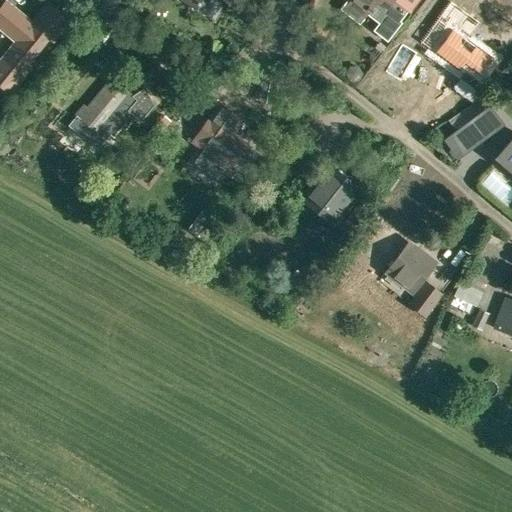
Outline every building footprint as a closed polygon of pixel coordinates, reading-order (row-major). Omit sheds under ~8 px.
[(0,31),(16,44),(0,63),(0,86),(7,92),(16,80),(21,84),(36,64),(32,60),(48,40),(53,43),(70,22),(47,4),(34,21),(7,0),(0,9),(0,31)] [(127,28),(135,16),(113,0),(104,0),(95,13),(115,28),(120,22),(127,28)] [(222,0),(183,0),(214,18),(224,1),(222,0)] [(304,0),(302,3),(312,8),(316,0),(304,0)] [(355,0),(355,1),(353,0),(351,0),(343,11),(361,25),(378,3),(389,11),(376,29),(390,40),(409,13),(395,3),(397,0),(355,0)] [(301,7),(292,23),(310,33),(318,16),(310,12),(301,7)] [(435,52),(436,50),(450,31),(451,30),(437,19),(420,42),(435,52)] [(113,38),(100,54),(112,65),(126,49),(113,38)] [(492,58),(464,38),(448,61),(459,69),(462,65),(479,77),(492,58)] [(345,66),(354,63),(356,57),(354,53),(348,49),(341,52),(339,61),(345,66)] [(197,102),(206,109),(227,82),(215,75),(210,81),(206,78),(197,89),(178,112),(186,119),(197,102)] [(453,89),(473,104),(481,94),(474,89),(461,78),(453,89)] [(97,148),(127,112),(140,122),(153,106),(142,90),(132,96),(112,79),(88,108),(85,105),(69,125),(97,148)] [(239,154),(245,146),(246,144),(232,134),(239,123),(235,120),(238,117),(220,104),(194,141),(203,148),(192,164),(218,182),(231,163),(232,164),(239,154)] [(488,107),(456,131),(469,148),(501,124),(488,107)] [(511,143),(498,161),(511,172),(511,143)] [(303,200),(335,224),(361,190),(333,168),(327,176),(323,173),(303,200)] [(371,240),(384,224),(372,215),(358,230),(371,240)] [(422,265),(427,259),(408,244),(387,270),(414,291),(423,280),(430,271),(422,265)] [(417,293),(409,304),(419,312),(425,316),(442,295),(436,290),(426,282),(417,293)] [(511,300),(507,298),(495,328),(511,334),(511,300)] [(479,310),(472,325),(482,330),(489,314),(479,310)]
